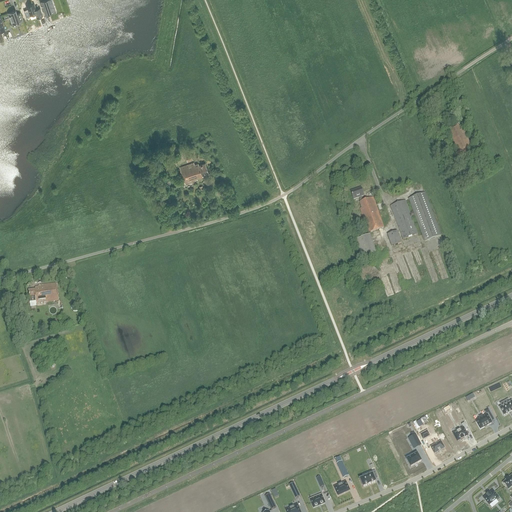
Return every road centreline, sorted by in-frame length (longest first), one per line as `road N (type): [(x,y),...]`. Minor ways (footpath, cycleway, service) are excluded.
road 1 (unclassified): [(0,278),(271,201),(511,38)]
road 2 (tertiary): [(511,296),(56,511)]
road 3 (residential): [(511,323),(112,511)]
road 4 (residential): [(338,511),(511,426)]
